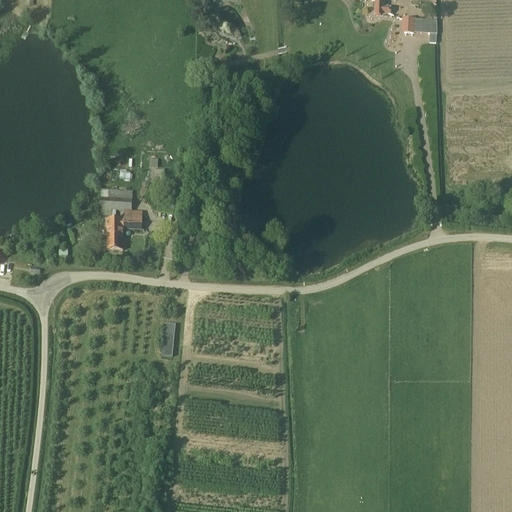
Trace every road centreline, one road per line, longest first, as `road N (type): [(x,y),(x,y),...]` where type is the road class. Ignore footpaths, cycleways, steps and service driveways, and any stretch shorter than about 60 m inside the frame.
road 1 (unclassified): [(438,240),(296,293),(85,277),(38,299)]
road 2 (unclassified): [(29,511),(44,396),(38,299)]
road 3 (unclassified): [(438,240),(407,46)]
